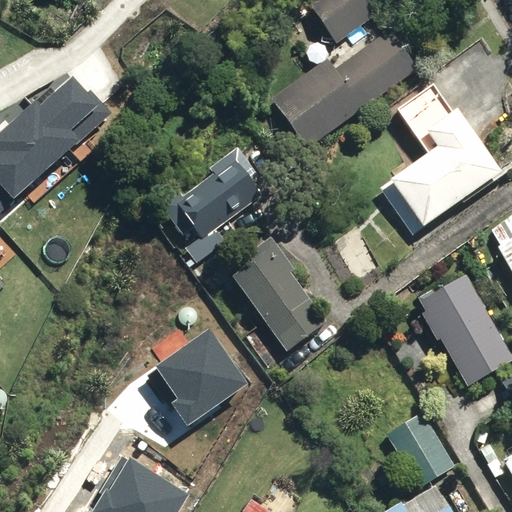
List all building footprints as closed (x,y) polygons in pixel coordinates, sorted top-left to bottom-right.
[(306,0),(337,42),(378,11),(370,0),(306,0)] [(274,99),(310,148),(418,70),(391,31),(336,70),(328,60),(274,99)] [(381,189),(413,236),(499,175),(435,83),(399,108),(430,154),(381,189)] [(195,227),(203,238),(261,196),(251,182),(259,176),(239,148),(211,167),(216,175),(185,197),(181,191),(161,204),(183,236),(195,227)] [(234,277),(287,351),(327,323),(291,273),(295,270),(272,237),(250,253),(256,261),(234,277)] [(511,240),(500,248),(511,269),(511,240)] [(442,340),(468,386),(511,361),(511,354),(468,277),(420,304),(426,315),(424,316),(438,342),(442,340)] [(388,437),(421,488),(456,466),(423,414),(388,437)] [(478,443),(486,445),(489,433),(481,431),(478,443)] [(394,511),(453,511),(439,487),(394,511)] [(245,511),(269,511),(253,501),(245,511)]
